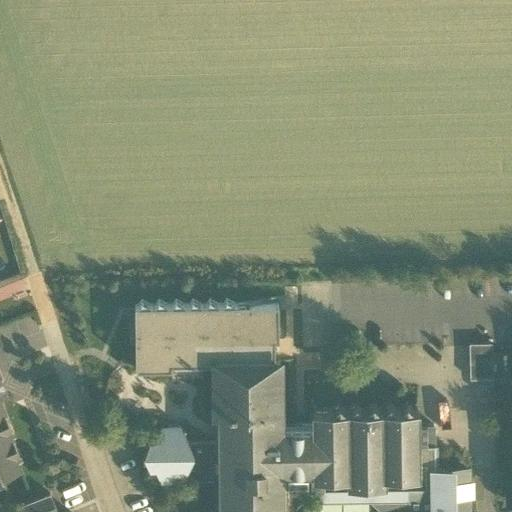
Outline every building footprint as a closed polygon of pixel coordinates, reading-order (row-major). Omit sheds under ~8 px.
[(171,362),(214,362),(214,359),(274,358),(274,338),(278,338),(277,302),(134,303),(135,367),(171,367),(171,362)] [(468,343),(469,377),(492,377),(492,342),(468,343)] [(222,466),(222,511),(279,511),(279,492),(280,492),(280,470),(290,470),(290,475),(302,475),(302,470),(313,469),(313,495),(319,495),(323,498),(327,494),(336,494),(340,498),(344,494),(353,494),(357,498),(361,494),(362,494),(369,494),(370,494),(389,511),(463,511),(468,511),(468,493),(469,493),(469,482),(468,482),(467,468),(435,468),(435,444),(418,444),(417,408),(413,408),(406,401),(399,408),(396,408),(389,401),(382,408),(379,408),(372,401),(365,409),(362,409),(355,402),(348,409),(345,409),(338,402),(331,409),(312,409),(312,423),(279,424),(278,358),(274,358),(214,359),(214,362),(215,413),(221,413),(221,439),(222,466)] [(0,473),(1,473),(18,467),(14,457),(19,455),(10,432),(12,432),(0,401),(0,399),(4,397),(0,386),(0,473)] [(160,479),(183,479),(183,477),(187,467),(222,466),(221,439),(187,440),(182,429),(182,427),(159,427),(159,429),(155,439),(149,440),(144,454),(150,468),(156,468),(160,478),(160,479)] [(57,511),(49,492),(16,505),(18,511),(57,511)]
